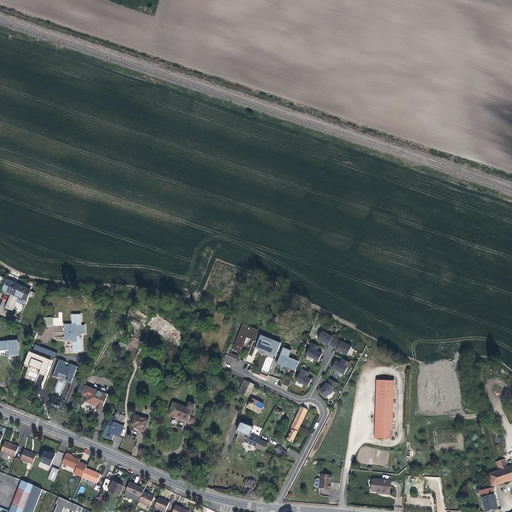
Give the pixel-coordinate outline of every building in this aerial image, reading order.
[(31,290),(16,283),(19,278),(9,274),(3,290),(11,294),(26,301),(31,290)] [(22,309),(26,301),(11,294),(6,308),(13,311),(15,306),(17,307),(22,309)] [(81,314),(72,315),(72,324),(65,324),(65,340),(74,340),(74,343),(74,347),(73,347),(73,352),(82,351),(81,333),(85,333),(85,325),(81,325),(81,314)] [(44,325),(53,325),(53,317),(44,317),(44,325)] [(130,326),(139,329),(141,322),(132,319),(130,326)] [(244,344),(247,338),(247,336),(254,339),(258,330),(243,324),(233,349),(241,353),(244,344)] [(333,347),(337,339),(322,331),(318,340),(323,342),(328,345),(329,344),(333,347)] [(278,350),(280,343),(260,335),(258,342),(256,347),(276,355),(276,354),(277,353),(278,350)] [(347,355),(352,347),(337,339),(333,347),(337,349),(340,351),(347,355)] [(19,355),(18,340),(0,341),(0,350),(9,350),(10,353),(10,356),(19,355)] [(256,347),(258,342),(254,341),(248,355),(252,357),(255,349),(256,347)] [(322,354),(317,351),(319,346),(312,343),(309,347),(310,348),(306,355),(318,361),(319,360),(321,356),(322,354)] [(55,358),(57,353),(35,345),(34,349),(55,358)] [(276,355),(256,347),(255,349),(263,352),(275,356),(276,355)] [(299,361),(289,357),(291,351),(283,347),(281,354),(280,354),(280,357),(277,364),(285,367),(286,365),(296,369),(299,361)] [(44,376),(50,360),(29,351),(24,365),(28,366),(29,365),(40,369),(39,374),(44,376)] [(59,359),(53,375),(58,377),(59,373),(68,377),(66,382),(71,384),(77,367),(59,359)] [(344,374),(350,363),(343,359),(340,363),(336,361),(334,363),(332,368),(344,374)] [(308,387),(312,379),(309,378),(307,377),(309,373),(302,369),(296,380),(308,387)] [(289,387),(292,380),(285,377),(282,384),(289,387)] [(335,388),(338,383),(330,379),(328,383),(327,383),(326,384),(324,387),(320,390),(325,397),(331,393),(334,387),(335,388)] [(395,380),(377,379),(374,434),(374,438),(392,439),(395,380)] [(251,392),(255,385),(244,380),(239,391),(241,393),(244,388),(251,392)] [(106,393),(106,394),(87,386),(83,395),(88,396),(86,402),(92,404),(97,406),(96,409),(102,411),(108,394),(106,393)] [(249,396),(251,392),(244,388),(241,393),(249,396)] [(263,405),(253,399),(249,407),(259,413),(263,405)] [(173,402),(168,415),(174,417),(174,416),(175,416),(188,421),(193,409),(193,410),(195,404),(190,402),(188,408),(173,402)] [(304,417),(308,410),(303,407),(292,430),(293,431),(291,436),(289,440),(293,442),(299,429),(300,429),(301,427),(300,427),(304,417)] [(136,415),(132,424),(135,426),(137,426),(136,428),(140,430),(144,431),(148,420),(136,415)] [(117,418),(112,416),(103,436),(113,440),(115,435),(120,437),(125,426),(115,422),(117,418)] [(251,434),(254,427),(240,421),(236,431),(239,432),(237,437),(236,439),(237,440),(238,442),(241,443),(242,443),(245,443),(245,442),(248,435),(250,436),(251,434)] [(258,442),(259,439),(250,436),(248,435),(245,442),(256,446),(258,442)] [(265,451),(268,443),(265,441),(259,439),(258,442),(256,446),(255,448),(256,448),(265,451)] [(14,456),(18,447),(10,443),(4,441),(0,451),(14,456)] [(35,456),(30,453),(30,452),(23,450),(20,459),(32,464),(35,456)] [(50,466),(54,456),(49,454),(44,451),(40,461),(50,466)] [(86,468),(87,466),(79,462),(79,460),(71,456),(66,454),(62,463),(76,469),(74,474),(82,477),(86,468)] [(495,469),(496,472),(508,468),(505,460),(497,463),(498,468),(495,469)] [(492,486),(492,487),(495,486),(511,480),(511,466),(508,468),(496,472),(489,474),(492,484),(492,486)] [(43,489),(49,492),(58,471),(51,468),(43,489)] [(92,471),(86,468),(82,477),(88,480),(87,483),(87,484),(93,486),(94,486),(95,483),(96,484),(100,474),(92,471)] [(331,482),(332,477),(321,476),(319,488),(330,490),(331,485),(330,485),(330,482),(331,482)] [(119,496),(123,487),(127,480),(121,477),(119,481),(123,483),(121,486),(116,484),(112,482),(109,489),(112,490),(111,493),(119,496)] [(436,480),(436,478),(428,477),(427,488),(435,488),(437,488),(438,480),(436,480)] [(111,482),(105,479),(101,488),(107,491),(111,482)] [(382,492),(382,494),(389,494),(391,481),(373,479),(372,491),(377,492),(379,492),(382,492)] [(22,511),(34,486),(25,482),(22,481),(10,511),(9,511),(22,511)] [(126,492),(141,498),(143,492),(145,488),(138,485),(130,482),(126,492)] [(33,511),(43,489),(34,486),(22,511),(33,511)] [(480,492),(485,511),(487,511),(497,510),(499,509),(492,487),(489,488),(489,489),(480,492)] [(149,494),(143,492),(141,498),(139,502),(150,507),(155,497),(149,494)] [(81,511),(83,507),(71,502),(58,496),(55,503),(57,504),(53,511),(61,511),(64,507),(75,511),(76,510),(81,511)] [(163,500),(158,498),(154,507),(165,511),(169,503),(163,500)]
